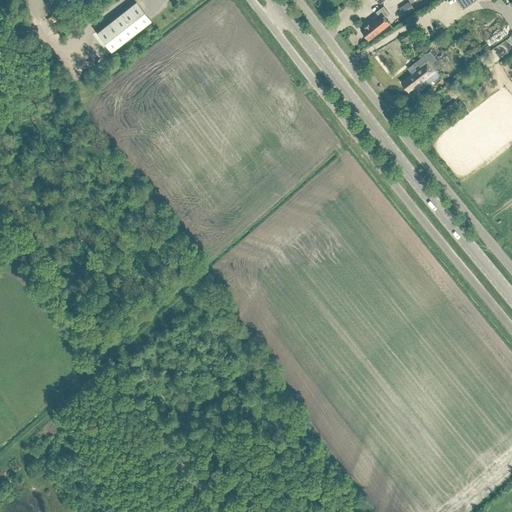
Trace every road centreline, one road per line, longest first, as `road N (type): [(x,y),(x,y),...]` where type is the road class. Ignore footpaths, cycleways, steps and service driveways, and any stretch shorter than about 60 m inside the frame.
road 1 (unclassified): [(511,328),(250,0)]
road 2 (secondary): [(511,297),(275,0)]
road 3 (unclassified): [(511,268),(297,0)]
